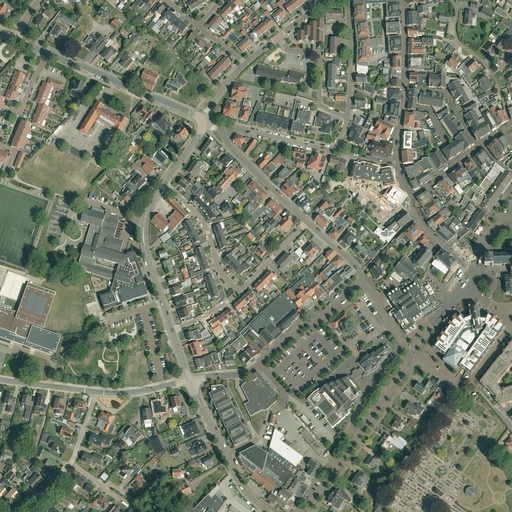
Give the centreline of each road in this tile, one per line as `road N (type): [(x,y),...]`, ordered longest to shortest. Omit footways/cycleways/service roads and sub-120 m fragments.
road 1 (tertiary): [(203,122),(46,52)]
road 2 (residential): [(402,0),(405,88),(395,164)]
road 3 (tertiary): [(171,329),(143,240),(145,215),(164,183)]
road 4 (residential): [(164,183),(199,217),(220,273),(238,291)]
road 5 (residential): [(259,364),(361,281)]
road 6 (residential): [(347,117),(318,103),(320,55),(289,51),(278,36)]
road 7 (residential): [(416,216),(465,257),(511,218)]
road 8 (residential): [(511,127),(411,198)]
road 9 (residential): [(307,222),(222,134)]
